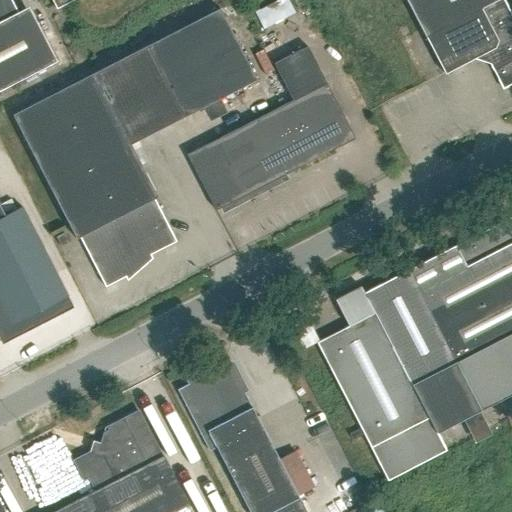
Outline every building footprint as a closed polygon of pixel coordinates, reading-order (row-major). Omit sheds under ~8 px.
[(0,0),(0,91),(56,63),(27,8),(17,13),(9,0),(0,0)] [(73,0),(51,0),(56,9),(73,0)] [(255,20),(287,5),(285,0),(254,0),(247,4),(255,20)] [(405,0),(444,74),(484,53),(502,89),(511,83),(511,17),(503,0),(494,0),(484,6),(480,0),(405,0)] [(153,198),(157,196),(130,144),(255,79),(218,7),(10,114),(74,237),(78,235),(104,287),(124,276),(121,269),(175,241),(153,198)] [(273,64),(292,101),(187,155),(215,211),(354,139),(307,47),(273,64)] [(0,209),(0,336),(8,339),(8,340),(73,307),(22,207),(3,216),(0,209)] [(348,326),(316,342),(360,428),(349,434),(353,440),(364,434),(387,481),(446,450),(437,433),(511,394),(511,217),(364,293),(374,313),(348,326)] [(339,318),(366,308),(356,279),(328,290),(339,318)] [(222,366),(177,389),(209,451),(216,447),(248,511),(305,511),(297,496),(314,487),(295,451),(278,459),(232,369),(233,366),(223,362),(222,366)] [(169,511),(186,503),(163,458),(139,412),(123,419),(107,428),(109,432),(103,435),(100,443),(94,441),(91,451),(74,460),(84,479),(89,477),(97,492),(58,511),(4,511),(0,503),(0,511),(169,511)]
